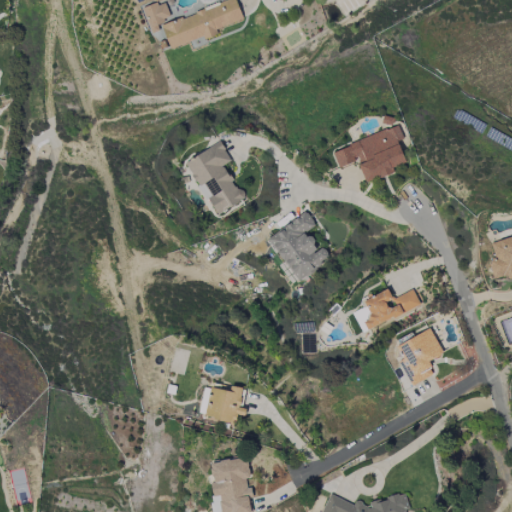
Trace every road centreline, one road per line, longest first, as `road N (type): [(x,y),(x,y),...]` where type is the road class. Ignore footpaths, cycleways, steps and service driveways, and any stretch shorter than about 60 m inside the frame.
road 1 (track): [(46,118),(57,115),(58,56),(88,138),(82,148),(49,151),(46,166),(112,178),(62,0),(45,19),(39,68),(46,118)]
road 2 (residential): [(511,429),(447,244),(418,213)]
road 3 (track): [(147,400),(105,178)]
road 4 (residential): [(487,374),(303,475)]
road 5 (track): [(49,112),(56,151),(17,270)]
